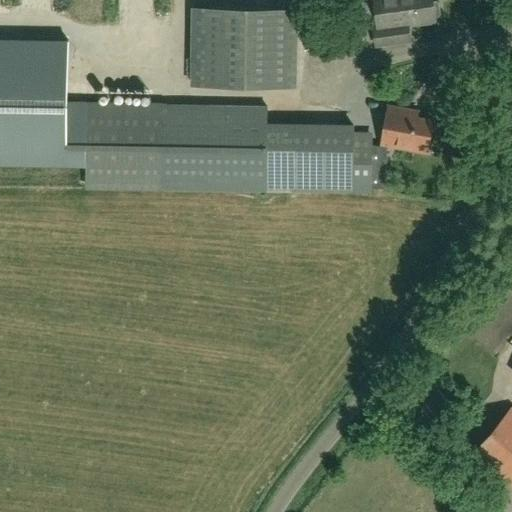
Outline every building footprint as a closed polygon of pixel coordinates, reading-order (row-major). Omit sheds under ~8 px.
[(433,1),(432,0),(375,0),(379,28),(374,29),(376,45),(410,40),(408,25),(436,21),(435,17),(439,17),(441,14),(439,3),(436,1),(433,1)] [(198,5),(198,85),(299,85),(300,5),(198,5)] [(0,161),(90,163),(89,188),(266,189),(267,107),(67,104),(68,41),(0,40),(0,161)] [(389,108),(382,145),(427,153),(429,141),(432,142),(435,140),(437,131),(435,128),(431,127),(433,122),(409,117),(410,112),(389,108)] [(353,191),(371,191),(371,151),(353,151),(353,191)] [(438,391),(423,407),(440,422),(455,406),(438,391)] [(511,408),(475,452),(511,483),(511,408)]
